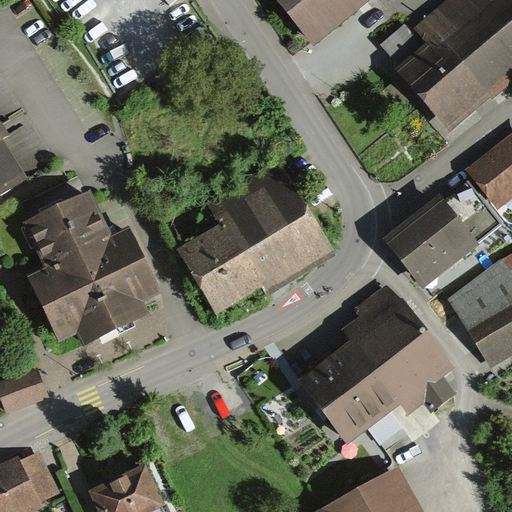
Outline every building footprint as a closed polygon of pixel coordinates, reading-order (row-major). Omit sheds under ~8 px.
[(277,0),(309,40),(360,0),(277,0)] [(397,73),(444,128),(511,69),(511,10),(503,0),(449,0),(421,24),(435,41),(397,73)] [(402,28),(379,47),(393,63),(416,44),(402,28)] [(0,197),(28,180),(0,134),(0,197)] [(511,135),(469,171),(497,206),(511,193),(511,135)] [(217,317),(334,251),(280,156),(207,197),(226,229),(181,254),(217,317)] [(90,195),(25,226),(47,271),(31,279),(59,338),(78,330),(84,342),(143,314),(137,300),(156,291),(127,232),(111,239),(90,195)] [(437,201),(384,244),(417,285),(470,242),(437,201)] [(511,258),(447,303),(490,365),(511,349),(511,258)] [(302,383),(346,443),(403,401),(408,408),(423,397),(430,407),(450,393),(435,373),(443,367),(392,298),(358,323),(367,335),(302,383)] [(39,370),(0,383),(0,394),(6,412),(49,397),(39,370)] [(0,511),(33,511),(43,507),(41,502),(60,493),(39,451),(21,460),(18,455),(0,464),(0,511)] [(143,466),(90,491),(99,511),(137,511),(160,501),(143,466)] [(409,511),(387,472),(315,511),(409,511)]
